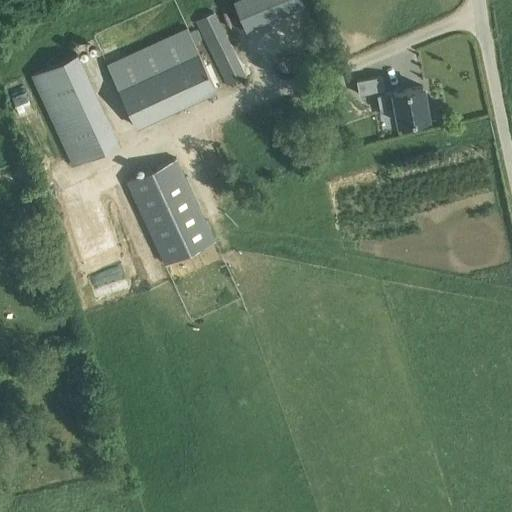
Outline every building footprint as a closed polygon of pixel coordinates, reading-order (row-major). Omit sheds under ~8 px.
[(234,0),(247,30),(313,3),(311,0),(234,0)] [(107,64),(136,126),(216,89),(188,27),(107,64)] [(36,75),(76,164),(120,144),(80,55),(36,75)] [(357,80),(359,94),(385,89),(382,76),(357,80)] [(380,109),(396,106),(399,122),(428,117),(423,85),(393,91),(378,94),(380,109)] [(253,176),(296,160),(274,102),(232,117),(253,176)] [(127,180),(165,264),(215,240),(184,176),(176,158),(127,180)]
